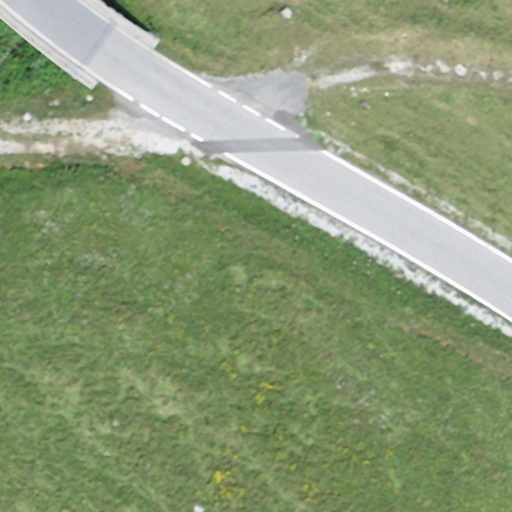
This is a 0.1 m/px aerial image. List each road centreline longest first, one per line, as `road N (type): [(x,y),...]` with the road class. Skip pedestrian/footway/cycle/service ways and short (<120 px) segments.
road 1 (unclassified): [(28,0),(144,81),(511,304)]
road 2 (track): [(511,81),(358,71),(267,93),(232,129),(0,138)]
